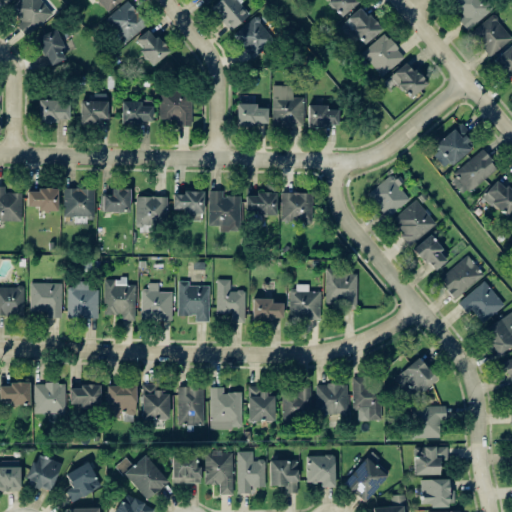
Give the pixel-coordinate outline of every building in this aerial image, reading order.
[(20,21),(17,24),(25,35),(52,15),(41,0),(18,0),(9,6),(20,21)] [(98,0),(106,11),(120,0),(98,0)] [(124,42),(147,24),(127,0),(126,0),(105,18),(124,42)] [(218,0),(210,6),(229,30),(249,14),(237,0),(218,0)] [(358,2),(356,0),(329,0),(328,1),(342,16),(358,2)] [(451,0),(462,16),(458,18),(465,28),(493,10),(486,0),(451,0)] [(381,28),(360,6),(344,21),(365,44),(381,28)] [(489,57),(511,38),(493,14),(469,33),(489,57)] [(275,40),(255,16),(233,34),(252,58),(275,40)] [(133,42),(154,64),(169,50),(148,28),(133,42)] [(65,59),(61,48),(63,47),(57,29),(37,35),(47,65),(65,59)] [(404,56),(383,32),(361,53),(382,76),(404,56)] [(494,59),(511,78),(511,46),(510,45),(494,59)] [(426,83),(406,61),(389,76),(410,98),(426,83)] [(303,97),(292,96),(292,85),(273,84),(271,125),(302,126),(303,97)] [(159,119),(175,119),(175,125),(191,125),(191,90),(160,90),(159,119)] [(80,124),(98,123),(98,118),(107,117),(107,92),(91,92),(91,100),(80,100),(80,124)] [(38,120),(68,121),(69,99),(38,99),(38,120)] [(152,106),(140,106),(140,101),(121,101),(121,122),(151,122),(152,106)] [(267,108),(257,108),(257,103),(237,103),(237,124),(267,124),(267,108)] [(337,109),(327,109),(327,104),(307,104),(307,126),(337,126),(337,109)] [(430,148),(444,168),(472,148),(462,135),(468,131),(463,124),(430,148)] [(454,170),(468,190),(497,169),(483,149),(454,170)] [(367,195),(388,217),(410,197),(389,174),(367,195)] [(482,195),(505,216),(511,208),(511,191),(497,178),(482,195)] [(21,192),(4,192),(4,185),(0,185),(0,220),(21,221),(21,192)] [(63,216),(94,217),(94,188),(63,187),(63,216)] [(130,188),(111,187),(111,194),(103,194),(102,211),(129,211),(130,188)] [(58,189),(27,188),(26,205),(38,206),(38,210),(57,210),(58,189)] [(203,190),(183,190),(183,193),(172,193),(172,208),(185,208),(185,220),(202,220),(203,190)] [(240,195),(223,195),(222,190),(208,190),(208,225),(219,225),(219,230),(240,230),(240,195)] [(276,215),(276,193),(245,192),(245,210),(256,210),(256,214),(276,215)] [(280,221),(311,221),(312,192),(281,192),(280,221)] [(167,196),(136,195),(135,224),(166,224),(167,196)] [(436,222),(415,199),(390,221),(411,244),(436,222)] [(434,271),(450,256),(429,233),(413,248),(434,271)] [(438,277),(453,298),(484,275),(469,255),(438,277)] [(340,268),(325,267),(324,306),(356,307),(357,273),(340,272),(340,268)] [(120,319),(134,320),(135,284),(126,284),(126,278),(104,278),(103,314),(121,314),(120,319)] [(230,279),(216,278),(216,313),(230,313),(230,321),(244,322),(245,290),(230,290),(230,279)] [(195,321),(208,321),(209,285),(188,285),(188,280),(178,280),(177,314),(195,315),(195,321)] [(466,313),(470,309),(482,322),(504,304),(484,280),(457,302),(466,313)] [(29,311),(46,311),(46,317),(61,317),(61,282),(30,282),(29,311)] [(98,289),(88,288),(88,283),(67,282),(66,317),(97,318),(98,289)] [(141,288),(140,319),(171,320),(172,291),(158,291),(158,282),(148,282),(147,288),(141,288)] [(319,319),(320,291),(308,290),(308,283),(295,283),(295,290),(289,290),(288,319),(319,319)] [(0,285),(0,313),(23,314),(23,286),(0,285)] [(271,297),(252,298),(252,320),(283,319),(282,302),(271,302),(271,297)] [(482,329),(497,353),(511,344),(511,312),(511,311),(482,329)] [(511,384),(511,357),(502,360),(510,385),(511,384)] [(381,419),(380,376),(351,377),(352,408),(357,408),(357,420),(381,419)] [(10,405),(30,404),(29,382),(0,382),(0,400),(10,400),(10,405)] [(34,382),(33,412),(65,413),(65,382),(34,382)] [(142,383),(141,418),(168,419),(169,391),(155,391),(155,384),(142,383)] [(345,383),(315,383),(316,414),(346,413),(345,383)] [(99,384),(69,385),(69,403),(79,403),(79,407),(100,406),(99,384)] [(136,385),(107,384),(106,418),(134,419),(136,385)] [(247,420),(274,420),(274,393),(261,393),(261,386),(248,385),(247,420)] [(177,387),(178,424),(203,423),(202,386),(177,387)] [(210,428),(241,428),(241,391),(223,392),(223,386),(209,386),(210,428)] [(310,386),(297,386),(297,391),(281,391),(281,426),(293,426),(293,415),(310,415),(310,386)] [(445,405),(415,405),(414,437),(438,437),(439,419),(444,419),(445,405)] [(414,474),(439,474),(439,459),(447,459),(447,446),(414,446),(414,474)] [(232,494),(232,451),(205,450),(204,483),(219,483),(219,493),(232,494)] [(200,482),(200,465),(195,465),(196,452),(172,451),(172,482),(200,482)] [(265,459),(252,459),(252,451),(237,451),(236,492),(250,492),(250,486),(264,486),(265,459)] [(61,462),(36,452),(26,478),(30,479),(28,485),(38,489),(39,486),(50,490),(61,462)] [(386,474),(374,464),(377,460),(367,452),(342,484),(365,501),(386,474)] [(168,480),(144,454),(133,464),(125,456),(115,465),(147,499),(168,480)] [(305,455),(306,482),(320,482),(320,486),(334,486),(334,454),(305,455)] [(269,485),(284,484),(284,492),(297,492),(297,458),(268,459),(269,485)] [(0,489),(19,490),(19,459),(1,459),(1,466),(0,465),(0,489)] [(65,472),(72,487),(66,490),(70,501),(100,487),(88,461),(65,472)] [(420,479),(421,506),(449,505),(448,478),(420,479)] [(115,511),(151,511),(154,506),(123,493),(115,511)] [(391,506),(372,507),(371,511),(403,511),(403,494),(390,494),(391,506)]
